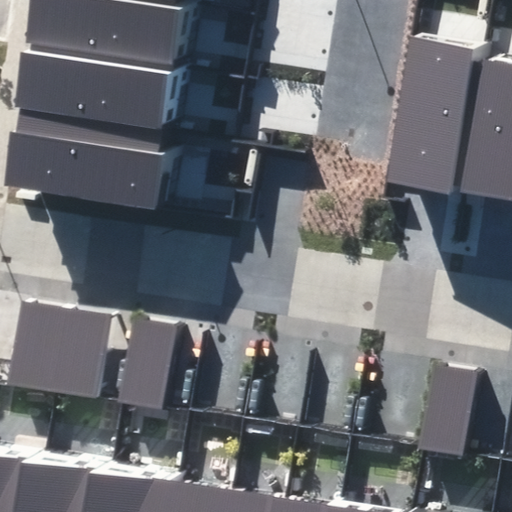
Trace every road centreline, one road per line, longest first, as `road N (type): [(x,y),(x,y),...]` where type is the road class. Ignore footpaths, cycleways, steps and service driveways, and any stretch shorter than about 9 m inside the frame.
road 1 (residential): [(0,250),(511,329)]
road 2 (residential): [(376,0),(355,130)]
